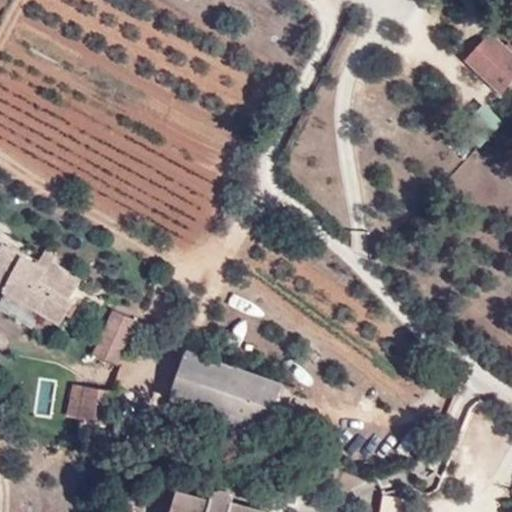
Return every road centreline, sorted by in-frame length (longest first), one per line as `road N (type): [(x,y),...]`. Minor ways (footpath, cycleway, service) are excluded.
road 1 (unclassified): [(319,0),(331,14),(269,143),(270,192),(433,347),(511,396)]
road 2 (unknown): [(71,361),(146,366),(174,351),(265,171)]
